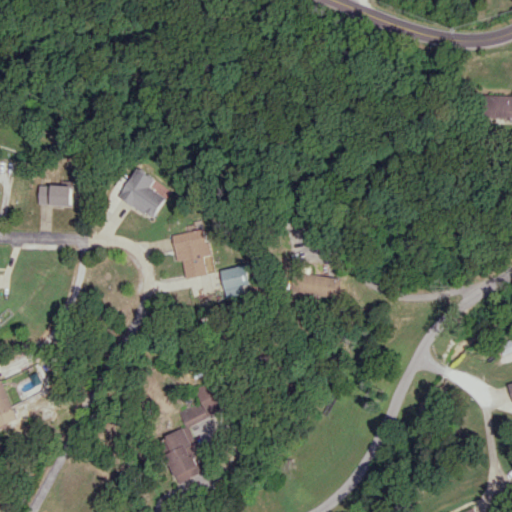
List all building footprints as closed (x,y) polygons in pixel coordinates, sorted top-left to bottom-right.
[(511,94),(488,95),(489,117),(511,116),(511,94)] [(159,178),(140,167),(121,197),(156,218),(169,196),(154,187),(159,178)] [(74,185),(41,184),(40,204),(73,205),(74,185)] [(189,278),(211,274),(208,256),(214,254),(209,228),(175,234),(180,261),(186,260),(189,278)] [(254,284),(250,264),(223,270),(229,297),(250,293),(248,285),(254,284)] [(304,293),(342,297),(344,277),(306,273),(304,293)] [(0,426),(19,419),(4,377),(0,378),(0,426)] [(187,424),(226,409),(214,379),(195,387),(200,401),(178,410),(185,428),(161,437),(179,482),(202,472),(196,456),(200,455),(187,424)]
